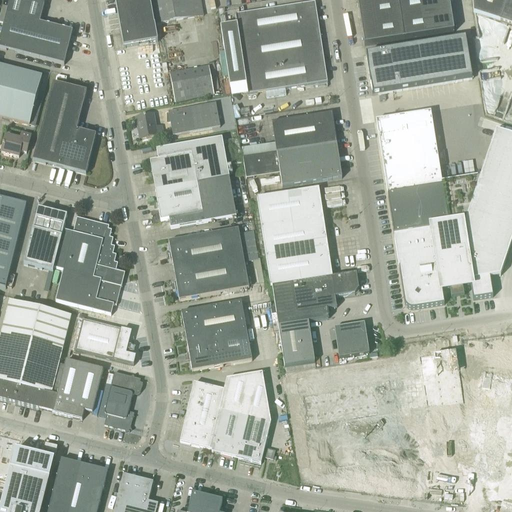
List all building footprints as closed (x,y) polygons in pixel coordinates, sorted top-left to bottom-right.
[(9,0),(5,17),(31,24),(23,56),(64,66),(72,34),(39,26),(45,0),(9,0)] [(114,0),(118,20),(120,32),(121,37),(123,50),(157,44),(158,44),(155,27),(154,27),(154,26),(153,20),(149,0),(114,0)] [(149,0),(153,20),(154,26),(158,25),(203,17),(200,0),(149,0)] [(448,0),(408,0),(398,2),(401,22),(451,14),(448,0)] [(511,27),(511,0),(472,0),(473,15),(511,27)] [(398,2),(358,8),(361,28),(401,22),(398,2)] [(327,85),(321,45),(315,5),(235,17),(236,28),(219,30),(230,89),(246,86),(248,97),(265,94),(266,100),(286,97),(285,91),(327,85)] [(451,14),(401,22),(404,42),(454,34),(451,14)] [(5,17),(0,38),(0,50),(23,56),(31,24),(5,17)] [(401,22),(361,28),(364,48),(404,42),(401,22)] [(465,40),(365,57),(370,88),(372,97),(378,96),(472,81),(465,40)] [(0,106),(9,71),(0,68),(0,106)] [(174,105),(213,98),(208,70),(169,78),(174,105)] [(0,121),(29,129),(42,80),(9,71),(0,106),(0,121)] [(87,94),(81,93),(53,86),(33,164),(85,178),(96,138),(76,133),(87,94)] [(168,116),(166,116),(166,125),(170,125),(172,138),(220,129),(215,105),(168,114),(168,116)] [(402,119),(376,123),(387,198),(394,237),(398,266),(399,270),(404,303),(404,305),(405,307),(406,309),(408,310),(410,311),(412,311),(414,311),(444,306),(442,295),(442,292),(443,292),(450,291),(450,294),(451,300),(464,298),(462,289),(464,289),(468,288),(469,288),(470,288),(471,291),(472,296),(473,302),(482,300),(492,299),(489,280),(490,279),(500,278),(501,275),(505,263),(511,241),(511,138),(496,133),(480,178),(479,178),(455,182),(441,185),(435,145),(430,114),(402,119)] [(276,156),(336,146),(331,116),(271,125),(276,156)] [(161,129),(155,130),(153,118),(136,121),(139,142),(156,138),(157,141),(163,140),(161,129)] [(26,156),(31,139),(21,136),(20,142),(5,138),(1,155),(18,160),(20,154),(26,156)] [(220,182),(228,180),(221,141),(156,153),(158,163),(150,164),(155,194),(197,186),(220,182)] [(281,190),(341,181),(336,146),(276,156),(242,161),(245,182),(253,181),(252,174),(278,170),(281,190)] [(171,232),(236,220),(228,180),(220,182),(197,186),(202,216),(169,222),(171,232)] [(160,223),(169,222),(202,216),(197,186),(155,194),(160,223)] [(332,279),(326,240),(318,191),(257,200),(270,289),(272,289),(332,279)] [(0,289),(5,291),(26,207),(0,200),(0,289)] [(32,231),(23,267),(52,274),(54,270),(62,239),(63,232),(67,217),(64,217),(59,215),(38,210),(32,231)] [(62,239),(54,270),(63,273),(55,303),(92,313),(93,312),(113,318),(121,289),(122,285),(121,279),(122,279),(121,277),(120,274),(116,273),(118,265),(114,264),(116,257),(113,256),(114,248),(111,248),(113,240),(109,239),(111,235),(111,233),(111,232),(108,231),(109,228),(77,220),(73,235),(63,232),(62,239)] [(174,274),(243,262),(238,232),(168,245),(174,274)] [(179,303),(248,291),(243,262),(174,274),(179,303)] [(336,310),(335,302),(335,300),(359,296),(356,276),(332,279),(272,289),(278,329),(308,324),(328,321),(326,311),(336,310)] [(58,367),(70,319),(9,303),(0,338),(0,402),(52,415),(64,369),(58,367)] [(187,346),(247,335),(241,305),(181,316),(187,346)] [(82,322),(78,338),(134,352),(134,350),(135,349),(128,347),(131,335),(82,322)] [(284,369),(314,364),(308,324),(278,329),(284,369)] [(338,361),(368,356),(364,326),(334,330),(338,361)] [(192,375),(252,364),(247,335),(187,346),(192,375)] [(132,358),(134,352),(78,338),(74,353),(133,368),(135,359),(132,358)] [(102,373),(65,363),(64,369),(52,415),(81,423),(83,413),(91,415),(102,373)] [(140,394),(141,393),(142,386),(139,385),(140,382),(114,376),(104,415),(104,417),(105,418),(106,419),(103,429),(129,435),(134,416),(128,414),(132,398),(133,398),(135,398),(136,397),(137,397),(138,396),(139,396),(140,395),(140,394)] [(270,425),(270,424),(262,376),(227,383),(224,394),(194,387),(180,445),(210,452),(219,414),(246,420),(270,425)] [(236,460),(246,420),(219,414),(210,452),(211,453),(211,454),(236,460)] [(261,466),(270,425),(246,420),(236,460),(261,466)] [(0,511),(41,511),(49,481),(53,467),(54,462),(15,452),(10,471),(8,476),(0,474),(0,511)] [(273,462),(274,454),(267,452),(265,460),(273,462)] [(97,511),(107,473),(61,462),(48,511),(97,511)] [(148,504),(153,484),(123,477),(114,511),(156,511),(157,506),(148,504)] [(219,511),(222,502),(192,494),(187,511),(219,511)]
